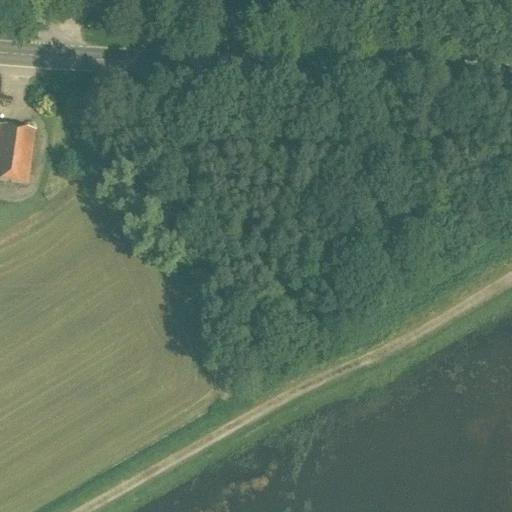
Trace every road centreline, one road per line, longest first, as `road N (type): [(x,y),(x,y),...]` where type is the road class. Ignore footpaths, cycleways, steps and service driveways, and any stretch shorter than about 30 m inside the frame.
road 1 (secondary): [(0,53),(511,88)]
road 2 (track): [(0,6),(63,59),(87,0)]
